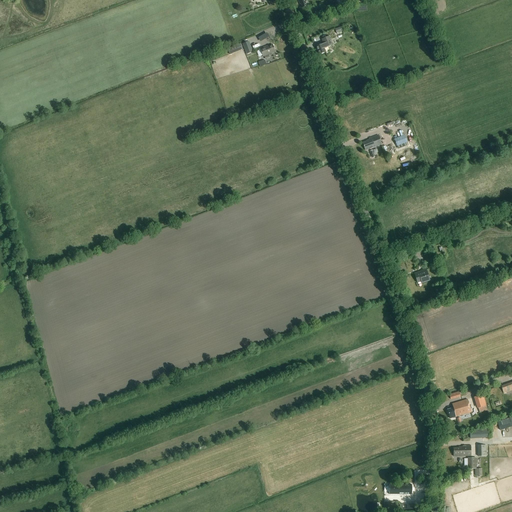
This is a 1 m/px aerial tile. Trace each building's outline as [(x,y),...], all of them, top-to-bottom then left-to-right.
[(322,39),(323,44),(316,47),(317,51),(319,55),(325,52),(324,48),(333,45),(329,36),(322,39)] [(249,41),(243,44),(247,54),(253,52),(249,41)] [(227,49),(229,54),(238,51),(236,45),(227,49)] [(270,58),(269,56),(272,55),(271,54),(275,52),(273,45),(268,47),(268,46),(260,49),(263,57),(264,56),(265,59),(270,58)] [(405,135),(394,139),(397,146),(407,142),(405,135)] [(362,143),(365,151),(381,145),(378,136),(369,139),(369,141),(362,143)] [(430,253),(424,255),(426,261),(432,259),(430,253)] [(426,269),(414,273),(417,283),(421,282),(422,284),(430,281),(426,269)] [(511,382),(501,386),(503,393),(511,390),(511,382)] [(474,398),(477,409),(478,408),(480,412),(488,410),(483,395),(474,398)] [(450,418),(459,416),(471,412),(467,399),(452,404),(453,408),(447,410),(450,418)] [(511,416),(509,418),(500,421),(497,422),(500,431),(511,426),(511,416)] [(470,431),(470,439),(488,438),(487,430),(470,431)] [(486,445),(478,445),(478,457),(486,456),(486,445)] [(471,456),(470,446),(461,446),(461,448),(453,448),(454,456),(471,456)] [(468,458),(468,469),(467,469),(476,469),(476,476),(479,476),(479,469),(476,469),(476,458),(468,458)] [(389,485),(389,494),(412,494),(412,485),(389,485)]
